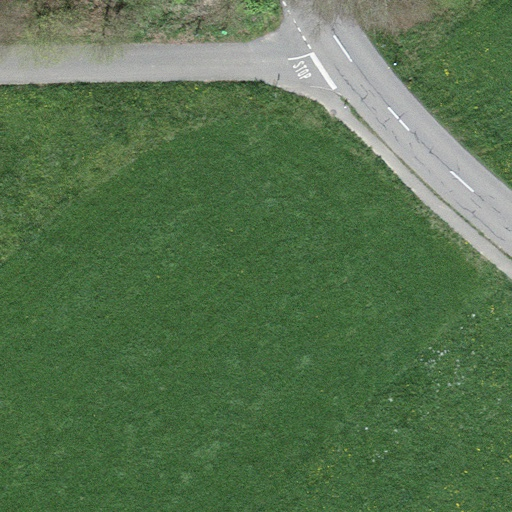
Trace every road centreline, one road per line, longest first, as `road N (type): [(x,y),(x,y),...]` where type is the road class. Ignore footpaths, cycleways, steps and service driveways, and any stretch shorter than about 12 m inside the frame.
road 1 (residential): [(0,63),(289,57),(341,46)]
road 2 (tertiary): [(341,46),(390,109),(511,223)]
